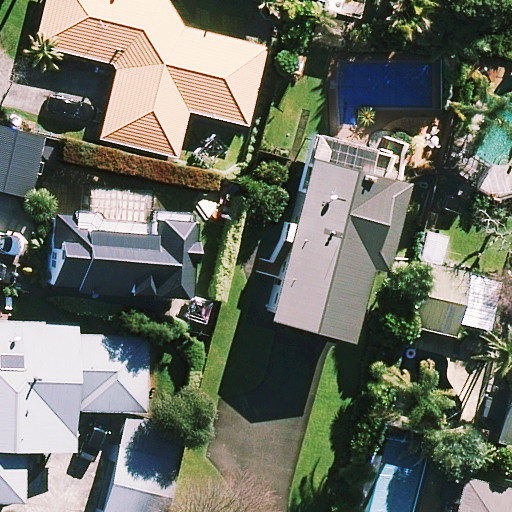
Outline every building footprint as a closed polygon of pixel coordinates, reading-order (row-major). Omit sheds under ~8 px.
[(175,25),(160,0),(36,0),(26,43),(109,63),(91,136),(168,154),(179,108),(240,123),(258,45),(175,25)] [(0,189),(23,192),(27,164),(45,166),(49,134),(31,131),(0,127),(0,189)] [(368,265),(401,148),(365,138),(361,150),(301,133),(251,312),(333,335),(354,261),(368,265)] [(140,187),(97,182),(94,207),(42,201),(34,278),(171,292),(180,210),(138,206),(140,187)] [(441,236),(422,232),(400,323),(445,334),(460,271),(434,264),(441,236)] [(135,409),(138,324),(0,318),(0,499),(14,500),(16,445),(62,447),(64,406),(135,409)] [(511,324),(483,436),(511,443),(511,324)] [(511,511),(511,487),(455,472),(443,511),(511,511)] [(149,511),(153,489),(99,481),(93,511),(149,511)]
